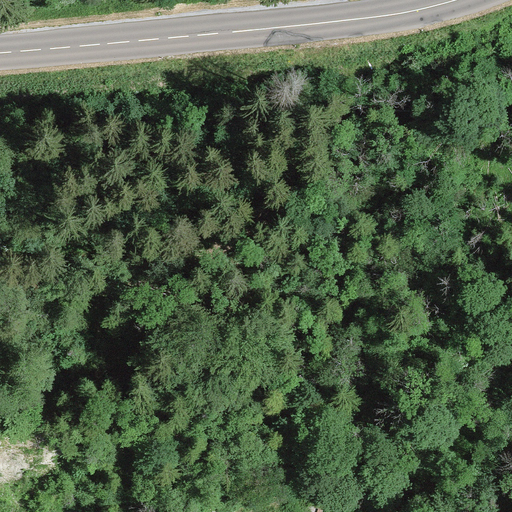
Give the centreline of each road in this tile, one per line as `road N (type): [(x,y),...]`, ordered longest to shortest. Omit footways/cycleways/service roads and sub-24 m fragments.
road 1 (primary): [(461,0),(329,24),(0,55)]
road 2 (track): [(0,254),(129,239),(233,203)]
